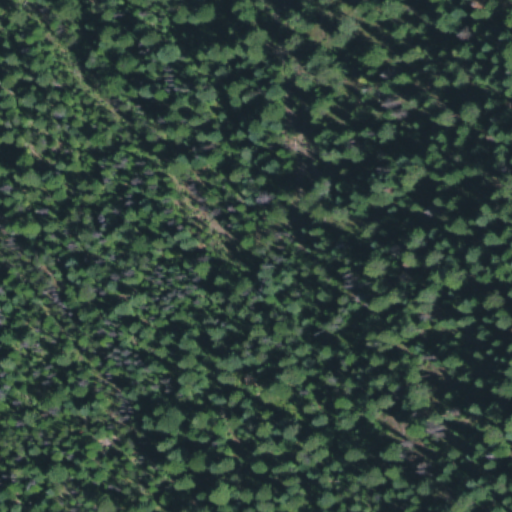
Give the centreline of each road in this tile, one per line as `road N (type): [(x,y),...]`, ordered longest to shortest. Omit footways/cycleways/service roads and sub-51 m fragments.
road 1 (track): [(369,511),(220,0)]
road 2 (track): [(0,332),(105,511)]
